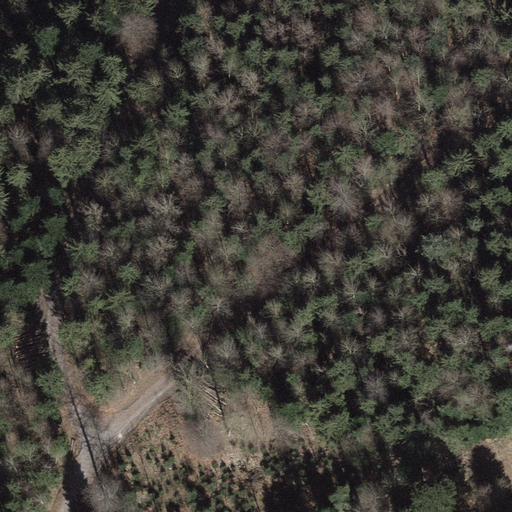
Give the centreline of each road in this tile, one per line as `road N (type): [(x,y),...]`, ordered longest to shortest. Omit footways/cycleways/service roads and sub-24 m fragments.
road 1 (track): [(72,403),(94,416),(133,413),(511,112)]
road 2 (track): [(67,511),(78,492),(72,403),(52,314),(64,253),(160,0)]
